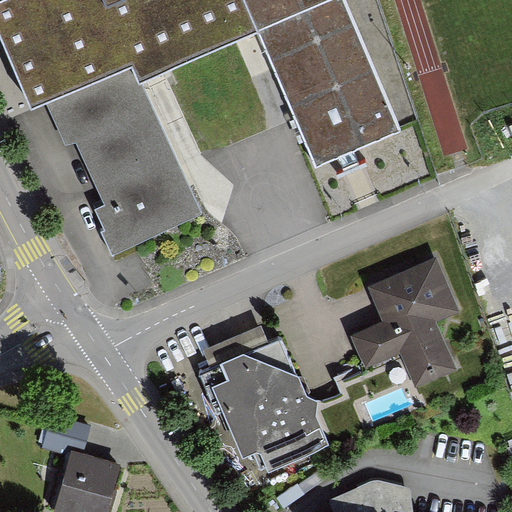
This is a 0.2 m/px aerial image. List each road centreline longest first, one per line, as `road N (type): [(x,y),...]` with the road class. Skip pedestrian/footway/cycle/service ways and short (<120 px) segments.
road 1 (residential): [(511,169),(102,354)]
road 2 (residential): [(211,511),(102,354)]
road 3 (residential): [(70,308),(0,184)]
